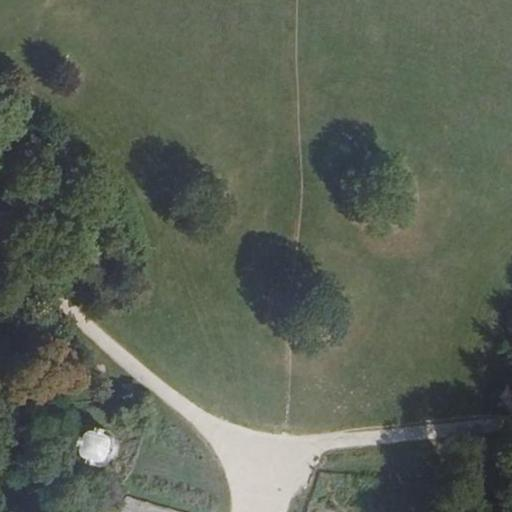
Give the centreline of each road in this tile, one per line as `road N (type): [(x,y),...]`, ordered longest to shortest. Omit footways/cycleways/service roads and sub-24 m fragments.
road 1 (track): [(271,446),(225,433),(170,396),(64,301),(0,259)]
road 2 (track): [(271,446),(511,422)]
